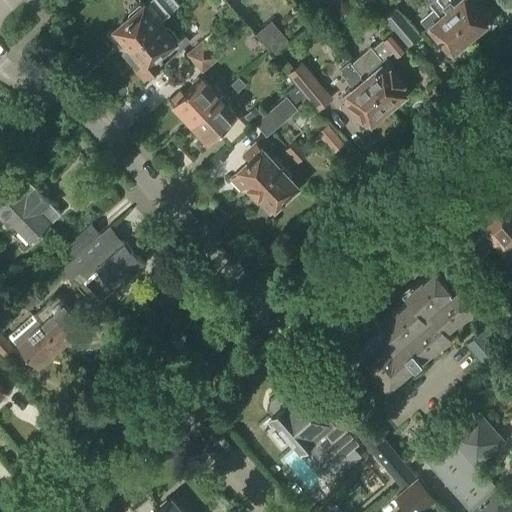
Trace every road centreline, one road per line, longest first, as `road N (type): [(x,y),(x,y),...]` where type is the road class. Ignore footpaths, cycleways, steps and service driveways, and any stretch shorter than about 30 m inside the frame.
road 1 (residential): [(0,66),(73,98),(269,308)]
road 2 (residential): [(269,308),(511,104)]
road 3 (residential): [(29,511),(174,389)]
road 4 (residential): [(278,511),(174,389)]
road 5 (residential): [(174,389),(269,308)]
